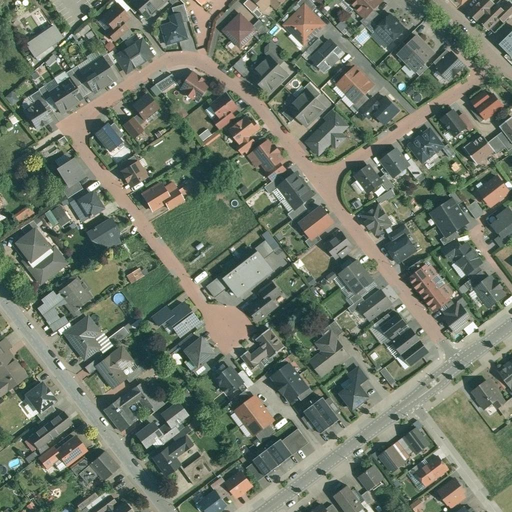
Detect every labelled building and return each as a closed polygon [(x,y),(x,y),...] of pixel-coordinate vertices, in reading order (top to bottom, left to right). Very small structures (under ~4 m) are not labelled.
[(114,0),(109,5),(113,9),(118,5),(114,0)] [(157,8),(149,0),(131,0),(131,1),(139,9),(146,18),(157,8)] [(149,0),(157,8),(166,0),(149,0)] [(260,5),(254,0),(248,0),(244,4),(253,12),(260,5)] [(254,0),(260,5),(265,0),(268,0),(277,8),(282,4),(283,4),(282,3),(285,0),(254,0)] [(317,7),(310,0),(301,0),(297,4),(302,9),(305,5),(312,12),(317,7)] [(347,0),(355,8),(363,0),(347,0)] [(382,0),(363,0),(355,8),(365,18),(374,9),(383,0),(382,0)] [(482,0),(470,12),(479,21),(480,20),(495,5),(489,0),(482,0)] [(139,9),(131,1),(127,5),(135,13),(139,9)] [(511,14),(511,4),(510,2),(502,10),(505,13),(500,18),(505,22),(511,14)] [(113,9),(103,18),(111,27),(115,30),(123,23),(129,17),(118,4),(118,5),(113,9)] [(190,21),(185,4),(173,8),(175,15),(180,14),(183,23),(190,21)] [(495,5),(480,20),(489,29),(500,18),(505,13),(502,10),(496,4),(495,5)] [(312,12),(305,5),(302,9),(285,25),(293,33),(296,31),(307,42),(324,25),(312,12)] [(286,22),(297,12),(294,9),(284,20),(286,22)] [(374,9),(365,18),(361,21),(367,27),(379,15),(374,9)] [(173,23),(162,27),(167,44),(188,38),(183,23),(180,14),(175,15),(171,16),(173,23)] [(379,15),(367,27),(373,33),(376,30),(376,29),(386,20),(380,14),(379,15)] [(241,15),(224,31),(240,47),(254,34),(257,31),(253,27),(241,15)] [(386,20),(376,29),(376,30),(390,44),(402,33),(405,29),(391,15),(386,20)] [(270,30),(260,20),(253,27),(257,31),(254,34),(260,41),(270,30)] [(115,30),(111,27),(106,31),(115,41),(128,29),(123,23),(115,30)] [(53,25),(25,44),(35,58),(63,39),(53,25)] [(511,29),(499,42),(511,54),(511,29)] [(402,33),(393,41),(399,46),(403,42),(407,38),(402,33)] [(408,46),(399,54),(407,63),(426,45),(418,36),(408,46)] [(319,38),(307,51),(314,58),(326,45),(319,38)] [(142,40),(116,56),(126,72),(152,56),(147,49),(148,47),(147,45),(145,44),(142,40)] [(314,58),(313,59),(325,71),(332,65),(332,66),(339,59),(338,58),(343,53),(331,41),(326,45),(314,58)] [(399,46),(395,50),(399,54),(408,46),(403,42),(399,46)] [(426,45),(407,63),(416,72),(424,63),(435,53),(426,45)] [(447,50),(434,63),(438,67),(451,54),(447,50)] [(284,60),(275,51),(270,56),(279,66),(284,60)] [(465,66),(452,53),(451,54),(438,67),(437,68),(450,80),(465,66)] [(114,64),(107,54),(102,57),(109,68),(114,64)] [(279,66),(270,56),(260,65),(279,84),(288,75),(279,66)] [(109,68),(102,57),(91,64),(105,86),(116,79),(109,68)] [(243,65),(239,61),(234,66),(241,73),(246,69),(243,65)] [(351,62),(342,71),(343,71),(347,76),(356,67),(351,62)] [(424,63),(416,72),(420,76),(429,68),(424,63)] [(105,86),(91,64),(81,71),(80,71),(87,81),(94,93),(105,86)] [(279,84),(260,65),(251,74),(269,93),(279,84)] [(87,81),(80,71),(81,71),(78,66),(72,69),(81,84),(87,81)] [(347,76),(338,85),(347,94),(365,76),(356,66),(347,76)] [(81,84),(72,69),(66,73),(69,78),(70,78),(76,88),(81,84)] [(343,71),(333,80),(338,85),(347,76),(343,71)] [(210,85),(194,73),(183,88),(188,92),(186,93),(193,98),(195,97),(199,100),(210,85)] [(172,74),(155,85),(161,92),(177,82),(172,74)] [(365,76),(347,94),(356,103),(365,94),(374,85),(365,76)] [(76,88),(70,78),(69,78),(59,85),(73,107),(84,100),(76,88)] [(321,94),(310,83),(305,88),(307,90),(316,99),(321,94)] [(48,91),(48,92),(51,97),(62,114),(73,107),(59,85),(48,91)] [(44,86),(39,89),(39,90),(46,100),(51,97),(48,92),(48,91),(44,86)] [(39,90),(30,96),(35,104),(39,102),(44,108),(49,105),(47,102),(46,100),(39,90)] [(316,99),(307,90),(298,99),(316,117),(325,108),(316,99)] [(489,98),(485,91),(472,101),(475,105),(481,113),(486,119),(503,106),(494,94),(489,98)] [(13,92),(6,98),(13,106),(20,100),(13,92)] [(148,94),(134,106),(144,119),(158,108),(148,94)] [(227,94),(212,106),(219,115),(222,119),(231,112),(237,108),(227,94)] [(365,94),(356,103),(352,107),(358,112),(361,110),(371,100),(365,94)] [(371,100),(361,110),(370,119),(375,114),(372,111),(380,103),(373,97),(371,100)] [(380,103),(372,111),(375,114),(385,124),(399,110),(386,97),(380,103)] [(316,117),(298,99),(289,108),(297,117),(307,126),(316,117)] [(44,108),(39,102),(35,104),(25,111),(37,129),(51,120),(46,112),(44,108)] [(477,117),(481,113),(475,105),(470,108),(477,117)] [(297,117),(289,108),(283,113),(292,122),(297,117)] [(459,117),(454,110),(442,119),(455,136),(467,127),(465,125),(459,117)] [(329,121),(308,142),(313,148),(312,149),(316,153),(317,152),(319,154),(332,142),(336,146),(345,138),(340,133),(348,126),(336,114),(335,115),(331,111),(325,117),(329,121)] [(222,119),(219,115),(214,120),(221,129),(235,118),(231,112),(222,119)] [(471,121),(464,113),(459,117),(465,125),(471,121)] [(481,123),(486,119),(481,113),(477,117),(481,123)] [(247,116),(229,130),(240,144),(251,136),(261,128),(255,120),(252,122),(247,116)] [(511,117),(500,126),(504,131),(511,141),(511,117)] [(133,118),(124,125),(134,138),(143,130),(133,118)] [(471,121),(465,125),(467,127),(469,131),(475,127),(471,121)] [(124,135),(114,123),(109,127),(119,139),(124,135)] [(109,127),(108,124),(96,133),(110,151),(121,142),(119,139),(109,127)] [(209,130),(200,136),(203,141),(213,136),(209,130)] [(430,130),(411,145),(423,161),(442,146),(430,130)] [(504,131),(497,136),(505,146),(511,141),(504,131)] [(483,135),(474,143),(473,142),(465,148),(478,164),(495,151),(489,142),(483,135)] [(251,136),(240,144),(237,146),(243,154),(257,143),(251,136)] [(505,146),(497,136),(489,142),(495,151),(497,154),(506,147),(505,146)] [(269,141),(254,152),(268,170),(268,171),(279,162),(283,159),(279,153),(280,152),(275,146),(274,147),(269,141)] [(456,154),(449,144),(443,148),(450,158),(456,154)] [(407,163),(397,149),(382,161),(394,177),(399,174),(400,175),(403,175),(406,173),(406,170),(405,169),(408,167),(409,166),(407,163)] [(134,156),(119,165),(122,171),(138,162),(134,156)] [(74,159),(58,169),(67,184),(67,185),(68,186),(78,180),(84,176),(74,159)] [(419,168),(412,159),(407,163),(409,166),(408,167),(413,173),(419,168)] [(138,162),(122,171),(125,175),(124,175),(128,182),(128,181),(131,186),(147,176),(146,176),(147,173),(144,169),(141,168),(138,162)] [(279,162),(268,171),(268,170),(266,171),(273,181),(281,175),(286,171),(279,162)] [(369,166),(356,176),(369,192),(378,185),(382,182),(379,179),(369,166)] [(419,168),(413,173),(416,178),(423,173),(419,168)] [(286,181),(279,187),(287,198),(305,184),(296,173),(286,181)] [(273,181),(265,187),(270,194),(273,192),(279,187),(286,181),(281,175),(273,181)] [(395,187),(385,175),(379,179),(382,182),(378,185),(379,187),(383,184),(388,191),(392,189),(395,187)] [(498,177),(479,191),(491,206),(497,201),(498,202),(506,196),(505,195),(510,192),(498,177)] [(78,180),(68,186),(67,185),(62,188),(68,198),(82,190),(83,189),(78,180)] [(161,183),(143,194),(153,210),(166,203),(171,200),(167,193),(161,183)] [(313,195),(305,184),(287,198),(296,208),(296,209),(303,203),(313,195)] [(287,198),(279,187),(273,192),(281,202),(278,204),(279,205),(287,198)] [(176,188),(167,193),(171,200),(166,203),(170,209),(184,201),(176,188)] [(388,191),(377,199),(380,204),(395,195),(392,189),(388,191)] [(82,190),(68,198),(72,205),(86,196),(82,190)] [(455,191),(449,195),(453,200),(457,206),(463,201),(455,191)] [(86,196),(72,205),(83,221),(90,216),(91,217),(92,216),(92,215),(103,208),(93,192),(86,196)] [(453,200),(432,213),(439,225),(460,211),(457,206),(453,200)] [(476,201),(468,207),(477,219),(471,211),(479,205),(476,201)] [(303,203),(296,209),(296,208),(288,214),(294,221),(302,214),(308,210),(303,203)] [(60,205),(46,215),(54,226),(59,223),(62,227),(71,220),(60,205)] [(379,206),(364,215),(376,234),(389,225),(385,219),(388,217),(384,211),(383,211),(379,206)] [(306,219),(300,224),(302,225),(311,237),(312,239),(318,234),(334,222),(322,207),(306,219)] [(511,212),(509,208),(498,216),(501,219),(493,225),(498,232),(499,231),(502,236),(503,237),(511,231),(511,230),(511,221),(511,212)] [(460,211),(439,225),(447,236),(456,230),(468,222),(460,211)] [(294,221),(291,223),(296,229),(302,225),(300,224),(306,219),(302,214),(294,221)] [(111,219),(96,229),(96,228),(93,230),(94,230),(88,234),(97,249),(103,246),(118,236),(121,234),(111,219)] [(33,220),(21,229),(26,236),(35,229),(35,230),(38,227),(33,220)] [(404,224),(389,234),(394,242),(406,234),(406,235),(409,232),(404,224)] [(26,236),(17,243),(31,261),(49,247),(35,230),(35,229),(26,236)] [(456,230),(447,236),(441,239),(445,245),(456,239),(460,237),(456,230)] [(502,236),(497,240),(501,246),(502,246),(511,238),(511,230),(511,231),(503,237),(502,236)] [(340,234),(334,239),(334,240),(327,245),(336,257),(340,254),(342,257),(351,251),(348,248),(351,245),(343,233),(341,235),(340,234)] [(318,234),(312,239),(311,237),(306,241),(311,248),(322,239),(318,234)] [(394,242),(387,246),(398,262),(416,250),(406,235),(406,234),(394,242)] [(118,236),(103,246),(107,252),(122,243),(118,236)] [(445,245),(441,247),(450,260),(455,256),(453,254),(462,247),(456,239),(445,245)] [(250,255),(242,261),(258,282),(273,271),(264,259),(274,251),(266,241),(255,249),(258,252),(252,257),(250,255)] [(49,247),(31,261),(17,243),(16,248),(26,260),(26,264),(41,283),(67,263),(56,249),(53,252),(49,247)] [(462,247),(453,254),(455,256),(468,274),(482,263),(467,243),(462,247)] [(423,259),(407,269),(413,276),(425,267),(427,270),(429,268),(423,259)] [(345,270),(340,274),(348,284),(366,270),(358,260),(345,270)] [(238,298),(258,282),(242,261),(228,272),(229,274),(224,278),(222,275),(207,287),(215,298),(230,286),(238,298)] [(341,266),(327,277),(331,282),(340,274),(345,270),(341,266)] [(413,276),(410,279),(422,295),(437,284),(433,279),(438,275),(431,266),(429,268),(427,270),(425,267),(413,276)] [(131,283),(144,277),(140,268),(127,275),(131,283)] [(366,270),(348,284),(356,294),(365,288),(374,281),(366,270)] [(482,270),(465,284),(472,292),(476,289),(475,288),(489,278),(482,270)] [(489,278),(475,288),(476,289),(480,294),(478,295),(484,302),(485,301),(489,307),(505,295),(500,289),(501,288),(497,282),(496,283),(491,277),(489,278)] [(53,292),(43,300),(46,303),(39,309),(48,320),(49,319),(57,314),(58,312),(54,307),(67,298),(69,298),(77,309),(75,311),(78,309),(91,299),(76,279),(59,291),(61,292),(56,296),(53,292)] [(273,283),(261,292),(265,297),(267,295),(272,300),(281,293),(273,283)] [(437,284),(422,295),(435,311),(445,303),(449,300),(449,299),(447,297),(453,293),(446,284),(440,288),(437,284)] [(356,294),(350,298),(354,304),(363,297),(369,293),(365,288),(356,294)] [(366,302),(360,307),(370,320),(392,304),(381,290),(366,302)] [(265,297),(249,309),(259,320),(260,319),(262,320),(267,315),(267,314),(277,306),(272,300),(267,295),(265,297)] [(354,304),(348,308),(352,313),(360,307),(366,302),(363,297),(354,304)] [(450,298),(449,299),(449,300),(445,303),(449,308),(455,304),(450,298)] [(449,308),(444,312),(448,317),(461,306),(458,302),(455,304),(449,308)] [(172,312),(166,317),(171,324),(172,324),(175,328),(174,328),(180,336),(198,322),(193,315),(192,315),(189,311),(190,311),(184,303),(172,312)] [(167,306),(158,312),(163,319),(166,317),(172,312),(167,306)] [(448,317),(446,318),(456,332),(472,320),(462,306),(461,306),(448,317)] [(158,312),(152,317),(158,326),(164,321),(163,319),(158,312)] [(386,324),(381,327),(389,339),(399,332),(408,325),(399,313),(386,324)] [(60,318),(57,314),(49,319),(56,330),(79,316),(68,322),(64,316),(60,318)] [(389,314),(382,319),(386,324),(392,318),(389,314)] [(88,317),(66,334),(72,342),(73,341),(77,346),(76,347),(85,359),(100,347),(91,336),(98,330),(88,317)] [(382,319),(377,323),(381,327),(386,324),(382,319)] [(335,321),(321,332),(325,338),(332,332),(336,338),(344,332),(335,321)] [(124,327),(108,339),(109,340),(100,347),(104,353),(129,334),(124,327)] [(270,328),(257,339),(262,346),(256,351),(257,353),(253,356),(258,363),(269,354),(272,358),(285,347),(270,328)] [(402,336),(394,343),(403,354),(420,341),(411,329),(402,336)] [(325,338),(319,342),(326,350),(311,361),(322,376),(349,355),(336,338),(332,332),(325,338)] [(389,339),(384,342),(388,348),(394,343),(402,336),(399,332),(389,339)] [(192,334),(179,344),(181,346),(185,351),(186,351),(185,350),(197,341),(192,334)] [(197,341),(185,350),(186,351),(191,356),(190,357),(197,366),(197,367),(204,362),(214,354),(201,338),(197,341)] [(11,347),(5,339),(0,341),(0,395),(1,396),(21,381),(18,377),(24,372),(8,350),(11,347)] [(420,341),(403,354),(411,365),(429,352),(420,341)] [(179,344),(167,353),(169,356),(181,346),(179,344)] [(122,347),(97,366),(103,374),(104,373),(108,378),(107,379),(113,387),(113,388),(126,378),(126,377),(120,370),(132,361),(122,347)] [(253,356),(248,351),(242,356),(253,370),(259,365),(258,363),(253,356)] [(286,358),(274,368),(278,372),(290,364),(286,358)] [(148,368),(143,362),(137,366),(138,368),(142,373),(148,368)] [(204,362),(197,367),(197,366),(193,370),(199,377),(210,369),(204,362)] [(511,362),(501,371),(511,385),(511,362)] [(93,363),(86,367),(91,374),(97,369),(93,363)] [(278,372),(273,377),(279,385),(278,386),(283,393),(285,393),(291,401),(298,396),(308,388),(308,387),(290,364),(278,372)] [(229,369),(227,370),(224,365),(217,371),(221,376),(217,379),(229,394),(244,382),(238,375),(234,370),(232,369),(230,368),(229,369)] [(368,379),(359,367),(354,371),(362,382),(368,379)] [(386,367),(381,371),(384,376),(389,372),(386,367)] [(138,368),(126,377),(126,378),(130,383),(142,373),(138,368)] [(254,383),(244,370),(238,375),(244,382),(245,382),(249,387),(254,383)] [(355,383),(341,394),(353,410),(369,398),(360,385),(362,382),(354,371),(349,375),(355,383)] [(396,382),(389,372),(384,376),(392,385),(396,382)] [(495,390),(487,380),(474,391),(479,398),(477,399),(485,409),(495,402),(499,407),(501,406),(506,402),(506,401),(497,389),(495,390)] [(142,382),(131,390),(132,390),(139,400),(147,411),(158,403),(142,382)] [(42,384),(26,396),(25,399),(30,405),(33,406),(34,405),(40,412),(51,404),(55,401),(42,384)] [(308,388),(298,396),(301,401),(313,392),(309,386),(308,387),(308,388)] [(119,398),(105,409),(122,431),(138,418),(142,422),(143,422),(139,417),(138,417),(133,411),(131,412),(128,407),(139,400),(132,390),(120,399),(119,398)] [(245,391),(231,402),(237,410),(252,399),(245,391)] [(237,410),(236,411),(246,423),(265,408),(255,396),(237,410)] [(511,398),(506,401),(506,402),(501,406),(510,417),(511,414),(511,398)] [(324,400),(315,407),(332,429),(341,422),(324,400)] [(178,402),(162,415),(168,423),(171,427),(174,425),(187,415),(178,402)] [(51,404),(40,412),(37,414),(42,421),(56,410),(51,404)] [(332,429),(315,407),(306,413),(322,436),(332,429)] [(265,408),(246,423),(253,433),(255,435),(256,434),(270,424),(274,421),(265,408)] [(64,411),(47,424),(56,436),(73,423),(64,411)] [(153,423),(137,435),(146,447),(160,437),(162,435),(158,430),(153,423)] [(174,425),(171,427),(168,423),(163,426),(172,438),(173,437),(179,432),(174,425)] [(253,433),(246,423),(241,427),(248,437),(253,433)] [(47,424),(29,437),(38,449),(56,436),(47,424)] [(270,424),(256,434),(262,443),(276,432),(270,424)] [(179,432),(173,437),(176,442),(168,448),(154,458),(166,475),(180,465),(175,458),(193,445),(184,433),(189,429),(187,426),(179,432)] [(172,438),(163,426),(158,430),(162,435),(160,437),(165,443),(172,438)] [(309,443),(298,429),(282,442),(292,456),(309,443)] [(429,445),(417,429),(405,438),(410,445),(415,451),(417,453),(429,445)] [(76,437),(60,449),(64,455),(63,460),(67,465),(86,450),(76,437)] [(280,440),(268,450),(280,465),(292,456),(282,442),(280,440)] [(415,451),(410,445),(404,449),(409,456),(415,451)] [(53,446),(39,457),(47,468),(58,460),(64,455),(60,449),(57,451),(53,446)] [(398,454),(392,447),(381,456),(393,472),(405,463),(404,462),(398,454)] [(409,456),(404,449),(398,454),(404,462),(410,457),(409,456)] [(280,465),(268,450),(253,461),(254,463),(265,477),(280,465)] [(118,467),(105,451),(91,463),(79,473),(80,474),(88,484),(98,475),(96,473),(98,472),(104,479),(118,467)] [(422,469),(417,473),(426,485),(448,469),(439,457),(422,469)] [(87,458),(72,469),(77,476),(80,474),(79,473),(91,463),(87,458)] [(201,459),(185,471),(180,465),(195,485),(214,471),(209,463),(205,466),(201,459)] [(254,463),(247,468),(258,482),(265,477),(254,463)] [(418,465),(409,472),(413,477),(417,473),(422,469),(418,465)] [(384,480),(374,467),(360,477),(362,480),(361,481),(362,481),(365,485),(365,486),(366,485),(370,490),(384,480)] [(242,472),(227,483),(233,491),(237,497),(252,486),(242,472)] [(456,479),(439,491),(449,504),(463,493),(465,491),(456,479)] [(227,483),(225,481),(220,485),(228,495),(233,491),(227,483)] [(228,495),(220,485),(214,489),(216,491),(222,500),(228,495)] [(348,485),(335,496),(347,511),(358,511),(365,507),(362,503),(348,485)] [(108,491),(86,507),(90,511),(95,508),(112,496),(108,491)] [(216,491),(201,503),(208,511),(217,511),(227,505),(222,500),(216,491)] [(374,500),(368,491),(362,496),(366,500),(369,504),(374,500)] [(463,493),(449,504),(452,509),(467,498),(463,493)] [(112,496),(95,508),(98,511),(104,511),(106,510),(114,505),(116,503),(112,496)] [(421,498),(411,504),(416,511),(420,511),(427,508),(421,498)] [(365,507),(358,511),(374,511),(369,504),(366,500),(362,503),(365,507)] [(132,511),(125,502),(117,509),(114,505),(106,510),(107,511),(132,511)]
